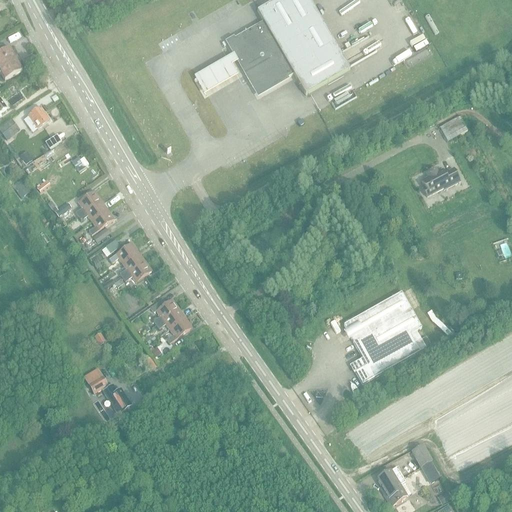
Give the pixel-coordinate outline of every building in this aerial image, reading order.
[(293,76),(305,96),(350,71),(308,0),(277,0),(257,12),(263,23),(230,42),(229,45),(235,56),(239,62),(257,93),(260,94),(293,76)] [(0,73),(4,82),(22,72),(9,49),(0,54),(0,73)] [(235,56),(193,80),(202,98),(236,79),(230,68),(239,62),(235,56)] [(32,124),(37,131),(49,122),(39,109),(27,117),(28,118),(23,122),(27,127),(32,124)] [(0,128),(0,133),(5,140),(18,131),(10,120),(0,128)] [(53,142),(65,133),(58,123),(45,132),(53,142)] [(459,124),(451,127),(454,133),(461,129),(459,124)] [(22,161),(26,167),(36,160),(33,154),(22,161)] [(72,158),(75,163),(82,159),(79,154),(72,158)] [(25,171),(28,176),(37,170),(34,165),(25,171)] [(442,171),(438,173),(436,170),(426,175),(427,178),(421,182),(425,189),(422,190),(427,198),(435,194),(434,191),(442,187),(444,191),(460,182),(453,170),(444,175),(442,171)] [(23,191),(29,188),(21,174),(15,178),(23,191)] [(40,194),(61,178),(59,175),(55,178),(54,177),(44,184),(43,183),(36,189),(40,194)] [(199,178),(195,180),(199,188),(203,185),(199,178)] [(78,218),(101,202),(94,192),(78,204),(82,210),(75,214),(78,218)] [(91,223),(107,211),(101,202),(78,218),(81,222),(87,218),(91,223)] [(51,203),(48,205),(51,210),(52,210),(55,214),(58,218),(71,209),(68,204),(58,212),(51,203)] [(107,211),(91,223),(95,228),(88,233),(91,237),(114,221),(107,211)] [(93,239),(96,244),(109,235),(106,230),(93,239)] [(105,249),(110,256),(120,249),(115,241),(105,249)] [(122,266),(138,254),(131,244),(108,261),(112,265),(118,260),(122,266)] [(122,279),(145,263),(138,254),(122,266),(126,271),(119,275),(122,279)] [(91,260),(97,270),(101,267),(95,258),(91,260)] [(145,263),(122,279),(125,284),(132,279),(136,284),(152,273),(145,263)] [(105,292),(115,285),(111,280),(101,287),(105,292)] [(115,285),(105,292),(114,285),(117,289),(123,285),(120,281),(115,285)] [(143,299),(147,305),(159,296),(156,290),(143,299)] [(355,373),(362,385),(420,353),(410,336),(421,329),(401,294),(344,326),(367,367),(355,373)] [(155,325),(177,309),(172,301),(166,305),(163,300),(150,309),(153,314),(156,312),(160,318),(153,323),(155,325)] [(169,331),(185,319),(177,309),(155,325),(159,331),(165,326),(169,331)] [(329,318),(335,330),(345,324),(339,313),(329,318)] [(185,319),(169,331),(173,336),(166,341),(169,346),(192,329),(185,319)] [(156,340),(153,336),(146,342),(148,345),(156,340)] [(157,350),(152,353),(156,358),(161,355),(157,350)] [(112,387),(108,390),(107,388),(108,387),(101,376),(87,386),(94,396),(101,391),(108,400),(107,401),(118,417),(131,408),(120,392),(117,394),(112,387)] [(412,456),(420,471),(430,465),(422,451),(412,456)] [(399,486),(399,487),(404,485),(396,472),(391,475),(390,473),(377,481),(385,494),(386,495),(399,486)] [(407,499),(399,487),(399,486),(386,495),(385,494),(382,496),(390,509),(407,499)] [(437,498),(441,507),(452,501),(448,493),(437,498)]
